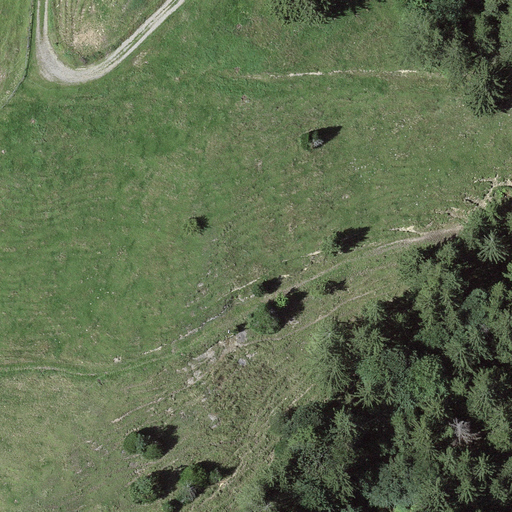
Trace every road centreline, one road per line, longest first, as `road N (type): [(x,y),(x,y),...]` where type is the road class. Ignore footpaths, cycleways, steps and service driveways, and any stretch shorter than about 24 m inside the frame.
road 1 (track): [(0,368),(121,373),(190,351),(297,287),(511,205)]
road 2 (track): [(511,85),(102,77)]
road 3 (track): [(42,0),(55,69),(78,79),(102,77),(125,61),(184,0)]
